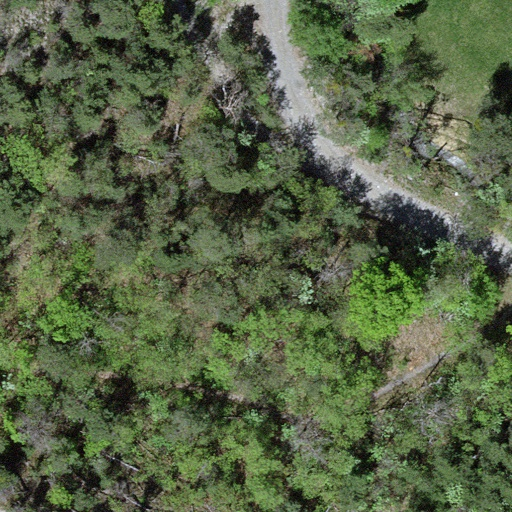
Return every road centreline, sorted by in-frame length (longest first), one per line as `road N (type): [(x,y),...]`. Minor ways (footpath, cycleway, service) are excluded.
road 1 (track): [(511,253),(339,169)]
road 2 (track): [(339,169),(300,112),(288,0)]
